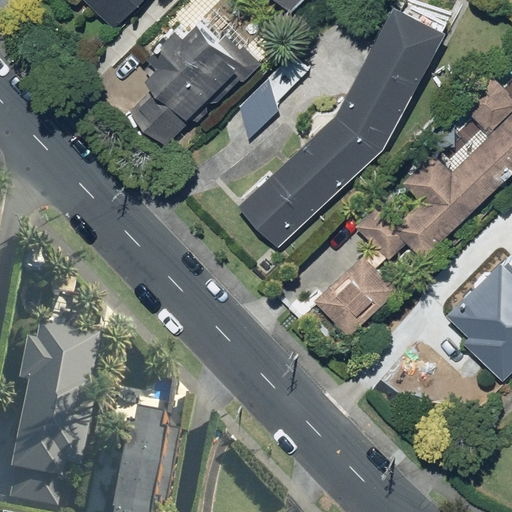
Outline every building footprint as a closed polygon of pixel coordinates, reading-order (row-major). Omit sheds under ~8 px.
[(88,0),(113,26),(140,0),(88,0)] [(449,17),(415,0),(392,0),(335,119),(240,205),(275,244),(382,148),(449,17)] [(302,0),(281,0),(291,10),(302,0)] [(140,115),(158,135),(182,114),(192,125),(249,74),(209,29),(194,42),(186,33),(156,60),(164,69),(149,83),(161,97),(140,115)] [(240,114),(259,131),(284,104),(279,99),(316,58),(303,46),(240,114)] [(411,201),(418,208),(403,222),(379,197),(355,221),(388,256),(407,237),(421,252),(511,163),(511,89),(495,72),(468,98),(476,106),(433,147),(403,177),(419,193),(411,201)] [(511,359),(511,229),(508,233),(511,237),(511,254),(508,251),(446,310),(468,332),(465,335),(500,371),(511,359)] [(331,279),(315,294),(348,330),(365,315),(358,307),(374,293),(381,300),(393,289),(355,246),(325,273),(331,279)] [(81,474),(94,341),(35,335),(33,350),(24,349),(19,391),(26,391),(16,483),(0,481),(0,503),(59,510),(63,472),(81,474)] [(116,509),(105,507),(103,511),(151,511),(164,444),(158,443),(161,428),(137,424),(134,440),(129,439),(126,455),(131,456),(129,467),(124,466),(116,509)]
